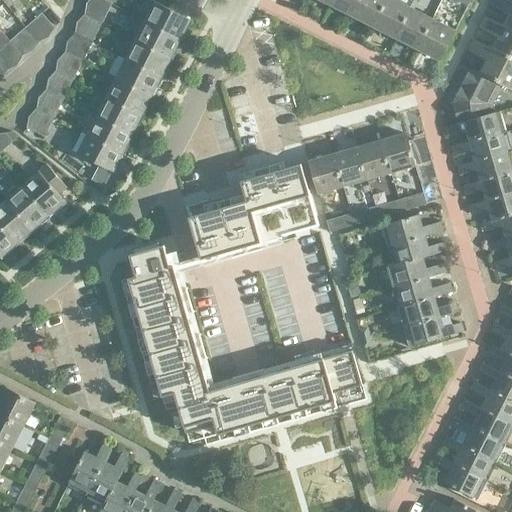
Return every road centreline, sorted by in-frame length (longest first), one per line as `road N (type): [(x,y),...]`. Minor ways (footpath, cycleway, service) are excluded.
road 1 (residential): [(399,511),(397,499),(478,339),(478,293),(418,80),(257,0)]
road 2 (unclassified): [(0,326),(143,204),(235,24)]
road 3 (residential): [(64,28),(27,106),(0,126)]
